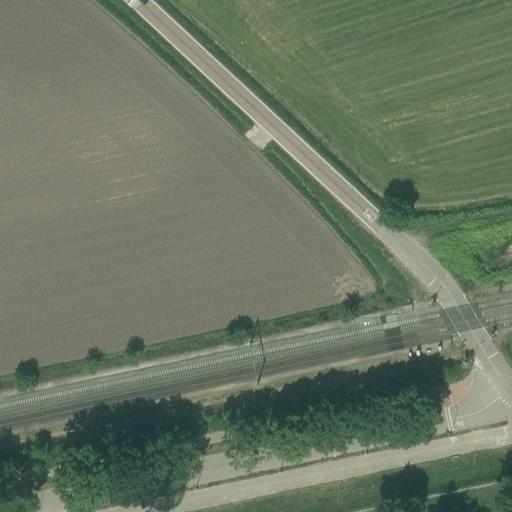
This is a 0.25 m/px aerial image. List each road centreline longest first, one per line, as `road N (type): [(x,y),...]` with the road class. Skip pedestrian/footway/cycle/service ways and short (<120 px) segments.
road 1 (unclassified): [(136,0),(436,278),(511,385)]
road 2 (unclassified): [(0,511),(466,412),(511,385)]
